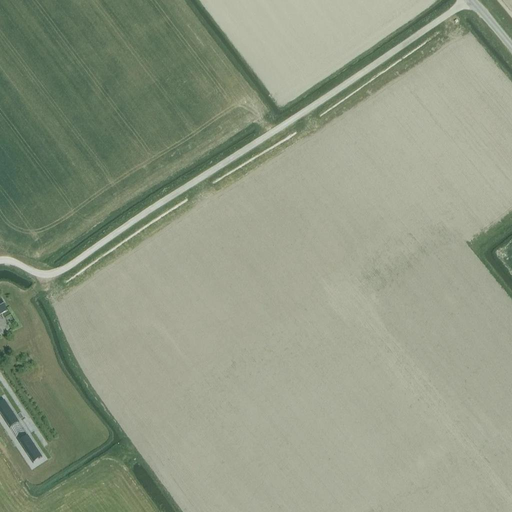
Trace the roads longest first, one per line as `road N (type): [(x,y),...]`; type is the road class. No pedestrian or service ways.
road 1 (unclassified): [(134,220),(298,121),(466,0)]
road 2 (unclassified): [(134,220),(53,274),(0,260)]
